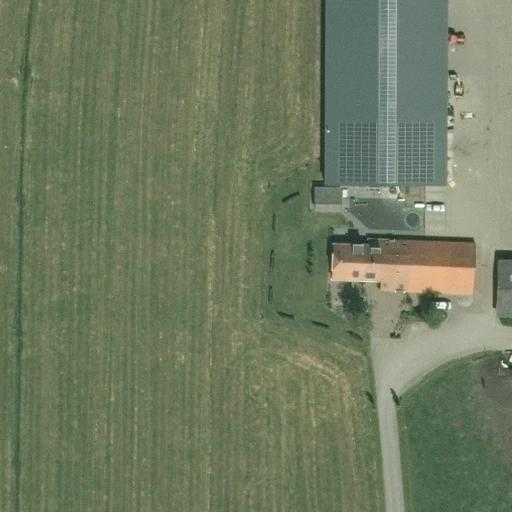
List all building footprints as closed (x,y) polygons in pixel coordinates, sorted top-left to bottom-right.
[(443,0),(324,0),(326,183),(445,182),(443,0)] [(313,202),(312,231),(328,232),(329,202),(313,202)] [(360,203),(360,235),(447,236),(447,204),(360,203)] [(471,295),(473,243),(368,238),(368,244),(333,243),(331,278),(381,280),(380,291),(471,295)] [(511,316),(511,260),(499,261),(497,316),(511,316)]
